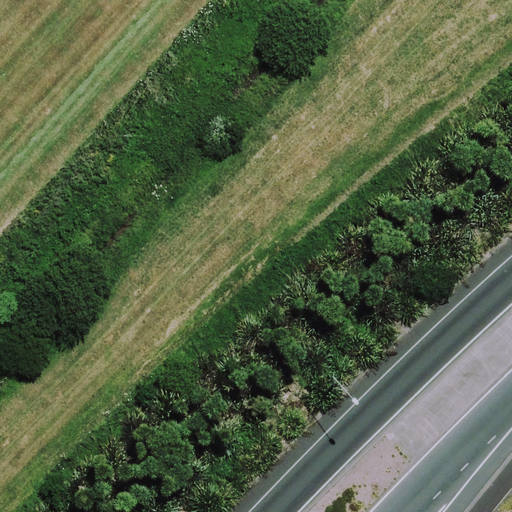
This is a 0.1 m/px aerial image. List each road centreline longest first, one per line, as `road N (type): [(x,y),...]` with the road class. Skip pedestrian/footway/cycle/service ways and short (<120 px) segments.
road 1 (tertiary): [(270,511),(511,284)]
road 2 (tertiary): [(511,414),(422,511)]
